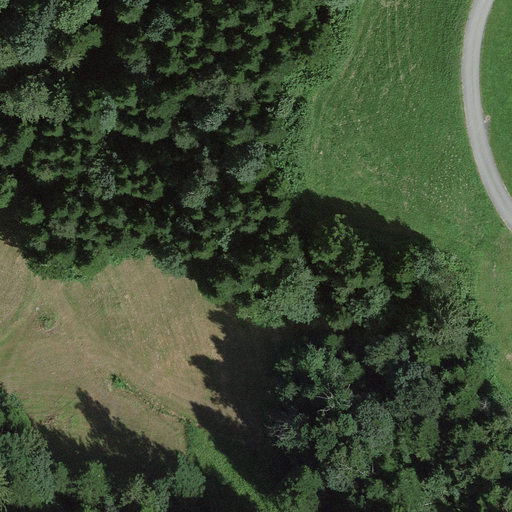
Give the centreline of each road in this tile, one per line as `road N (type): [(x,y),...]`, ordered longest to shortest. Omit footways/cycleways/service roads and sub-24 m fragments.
road 1 (track): [(18,233),(18,161),(37,113),(118,0)]
road 2 (track): [(511,219),(476,124),(471,57),(484,0)]
